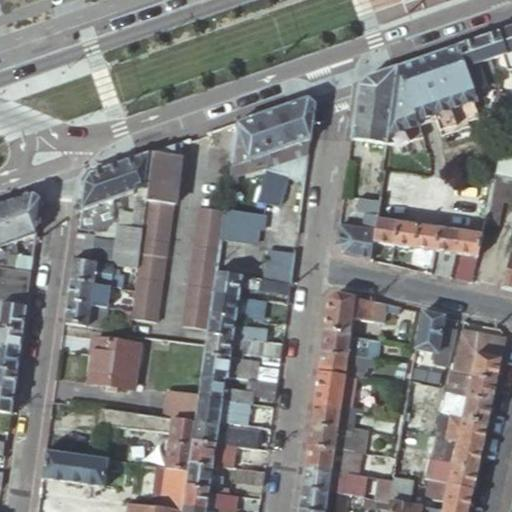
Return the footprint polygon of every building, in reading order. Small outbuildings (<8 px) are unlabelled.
[(511,24),(498,30),(505,52),(511,49),(511,24)] [(505,52),(498,30),(457,44),(464,66),(475,63),(490,57),(505,52)] [(457,44),(396,65),(387,131),(385,143),(402,144),(423,136),(418,120),(433,115),(440,135),(463,128),(462,125),(465,124),(467,126),(473,124),(471,118),(477,116),(472,101),(476,99),(471,86),(482,82),(476,68),(466,71),(464,66),(457,44)] [(475,63),(464,66),(466,71),(476,68),(475,63)] [(358,84),(350,138),(385,143),(387,131),(396,65),(365,76),(358,84)] [(490,118),(505,121),(509,103),(510,96),(511,87),(498,84),(490,118)] [(307,96),(259,113),(269,153),(309,139),(315,102),(307,96)] [(494,171),(483,224),(496,226),(502,200),(511,202),(511,96),(510,96),(509,103),(505,121),(503,128),(506,128),(497,172),(494,171)] [(236,121),(227,185),(235,183),(234,177),(265,168),(269,153),(259,113),(236,121)] [(153,150),(148,186),(147,198),(174,202),(182,140),(153,150)] [(123,266),(137,268),(143,231),(147,198),(148,186),(143,188),(148,152),(90,172),(83,179),(78,220),(119,216),(119,212),(127,211),(130,193),(138,190),(132,228),(117,225),(112,259),(123,266)] [(278,208),(286,175),(264,169),(255,204),(278,208)] [(33,191),(3,202),(0,218),(0,240),(8,238),(10,243),(15,242),(13,236),(35,228),(39,199),(33,191)] [(358,197),(356,208),(363,209),(376,211),(378,200),(358,197)] [(147,198),(143,231),(170,234),(172,217),(174,218),(177,203),(174,202),(147,198)] [(210,313),(212,293),(215,274),(220,239),(222,225),(224,211),(198,207),(180,326),(208,330),(210,313)] [(363,209),(361,228),(373,230),(375,218),(376,211),(363,209)] [(236,212),(224,211),(222,225),(234,227),(236,212)] [(222,225),(220,239),(260,245),(265,216),(236,212),(234,227),(222,225)] [(373,230),(372,242),(429,249),(434,250),(440,251),(453,253),(476,256),(481,233),(375,218),(373,230)] [(341,254),(369,260),(372,242),(373,230),(361,228),(337,225),(334,246),(341,254)] [(132,312),(131,319),(158,323),(170,234),(143,231),(137,268),(132,312)] [(76,232),(72,255),(90,258),(94,235),(76,232)] [(268,250),(264,280),(289,284),(294,254),(268,250)] [(451,266),(453,253),(440,251),(437,274),(450,277),(451,266)] [(511,252),(510,252),(502,288),(511,289),(511,252)] [(473,270),(476,256),(453,253),(451,266),(460,268),(473,270)] [(109,286),(121,288),(123,275),(111,273),(113,266),(97,264),(97,262),(72,259),(69,281),(104,285),(109,286)] [(0,304),(24,308),(29,272),(0,267),(0,304)] [(470,281),(473,270),(460,268),(458,279),(470,281)] [(215,274),(212,293),(236,297),(237,288),(288,295),(289,284),(264,280),(215,274)] [(69,281),(66,301),(91,305),(92,299),(102,300),(104,285),(69,281)] [(92,299),(91,305),(91,306),(105,308),(109,286),(104,285),(102,300),(92,299)] [(236,297),(212,293),(210,313),(233,317),(236,297)] [(371,322),(374,302),(335,294),(327,300),(323,329),(348,333),(351,318),(371,322)] [(66,301),(63,323),(88,327),(91,306),(91,305),(66,301)] [(0,328),(21,331),(24,308),(0,304),(0,328)] [(91,306),(88,327),(103,329),(105,308),(91,306)] [(118,331),(129,332),(131,319),(132,312),(121,310),(118,331)] [(421,312),(415,349),(432,353),(430,364),(446,367),(456,329),(444,327),(444,317),(421,312)] [(208,330),(207,333),(230,336),(232,322),(233,317),(210,313),(208,330)] [(232,322),(230,336),(247,338),(265,341),(268,327),(232,322)] [(0,348),(18,351),(21,331),(0,328),(0,348)] [(410,344),(413,331),(397,328),(395,341),(410,344)] [(323,329),(320,351),(345,355),(346,354),(369,358),(371,347),(360,346),(360,344),(347,342),(348,333),(323,329)] [(496,383),(501,360),(505,341),(462,332),(452,373),(470,377),(496,383)] [(207,333),(206,342),(204,353),(228,357),(239,359),(241,347),(229,345),(230,336),(207,333)] [(92,337),(86,381),(131,388),(136,343),(92,337)] [(274,358),(276,343),(265,341),(247,338),(246,346),(250,346),(249,353),(274,358)] [(0,369),(15,371),(18,351),(0,348),(0,369)] [(345,355),(320,351),(317,371),(354,378),(358,378),(361,365),(344,362),(345,355)] [(228,357),(204,353),(202,374),(223,377),(225,377),(228,357)] [(255,381),(258,362),(239,359),(228,357),(225,377),(247,380),(255,381)] [(0,390),(12,392),(15,371),(0,369),(0,390)] [(354,378),(317,371),(313,401),(338,406),(349,407),(354,378)] [(491,404),(496,383),(470,377),(452,373),(450,384),(449,384),(446,394),(456,396),(465,398),(491,404)] [(223,377),(202,374),(199,394),(199,397),(220,400),(222,387),(223,377)] [(273,398),(275,384),(255,381),(247,380),(245,391),(245,394),(252,395),(273,398)] [(222,387),(220,400),(240,402),(251,404),(252,395),(245,394),(245,391),(222,387)] [(399,404),(402,388),(395,387),(392,403),(399,404)] [(0,412),(9,414),(12,392),(0,390),(0,412)] [(176,390),(171,417),(195,420),(195,418),(199,397),(199,394),(176,390)] [(446,394),(441,414),(452,416),(456,396),(446,394)] [(452,416),(454,417),(486,424),(491,404),(465,398),(456,396),(452,416)] [(199,397),(195,418),(217,421),(230,423),(231,411),(219,408),(220,400),(199,397)] [(240,402),(220,400),(219,408),(231,411),(238,411),(240,402)] [(313,401),(310,424),(335,428),(335,431),(344,432),(345,427),(347,416),(337,415),(338,406),(313,401)] [(349,407),(338,406),(337,415),(347,416),(345,427),(352,428),(354,414),(361,415),(362,410),(349,407)] [(171,417),(101,408),(99,424),(171,433),(166,467),(188,470),(190,462),(192,440),(195,420),(171,417)] [(230,423),(237,424),(238,411),(231,411),(230,423)] [(435,436),(449,439),(454,417),(452,416),(441,414),(435,436)] [(454,417),(449,439),(456,441),(482,446),(487,424),(486,424),(454,417)] [(195,418),(195,420),(192,440),(214,443),(216,430),(217,421),(195,418)] [(310,424),(307,444),(332,449),(345,451),(350,451),(352,433),(344,432),(335,431),(335,428),(310,424)] [(350,451),(364,454),(368,431),(352,428),(345,427),(344,432),(352,433),(350,451)] [(216,430),(214,443),(235,446),(245,447),(247,430),(242,430),(241,434),(216,430)] [(245,447),(253,449),(256,432),(247,430),(245,447)] [(456,441),(449,439),(435,436),(429,457),(435,459),(451,462),(456,441)] [(214,443),(192,440),(190,462),(211,464),(214,443)] [(482,446),(456,441),(451,462),(477,468),(482,446)] [(235,446),(214,443),(211,464),(232,467),(235,446)] [(307,444),(304,466),(329,470),(332,449),(307,444)] [(45,449),(41,479),(103,488),(108,459),(45,449)] [(332,449),(329,470),(349,474),(356,475),(358,464),(344,462),(345,451),(332,449)] [(451,462),(435,459),(429,457),(427,457),(423,479),(430,480),(446,484),(451,462)] [(211,464),(190,462),(188,470),(186,485),(207,488),(208,486),(209,474),(211,464)] [(446,484),(472,490),(477,468),(451,462),(446,484)] [(186,485),(188,470),(166,467),(154,465),(148,507),(127,504),(125,511),(182,511),(184,505),(186,485)] [(304,466),(301,488),(340,494),(342,485),(347,485),(349,474),(329,470),(304,466)] [(261,484),(263,471),(235,468),(233,480),(261,484)] [(221,476),(209,474),(208,486),(220,488),(221,476)] [(392,479),(388,503),(405,506),(410,483),(392,479)] [(435,501),(442,502),(446,484),(430,480),(426,499),(435,501)] [(441,509),(453,511),(467,511),(472,490),(446,484),(442,502),(441,509)] [(207,488),(186,485),(184,505),(205,508),(205,510),(219,511),(231,511),(234,495),(226,494),(207,491),(207,488)] [(318,511),(343,511),(346,495),(340,494),(301,488),(298,508),(318,511)] [(453,511),(441,509),(442,502),(435,501),(432,511),(418,508),(417,511),(453,511)] [(405,506),(388,503),(386,511),(417,511),(418,508),(405,506)]
